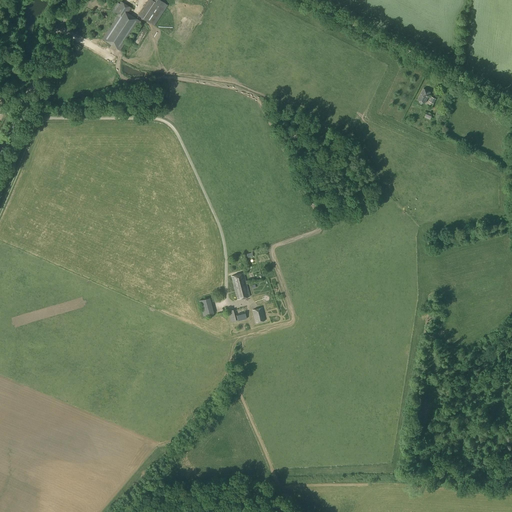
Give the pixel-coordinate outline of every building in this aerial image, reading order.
[(151,24),(165,3),(159,0),(147,0),(137,15),(151,24)] [(120,51),(140,21),(131,15),(134,10),(121,1),(114,13),(117,15),(102,39),(120,51)] [(424,103),(430,92),(423,89),(417,100),(424,103)] [(237,300),(250,297),(244,273),(231,276),(237,300)] [(214,313),(210,298),(199,301),(203,316),(214,313)] [(256,323),(265,321),(262,307),(253,310),(256,323)] [(234,316),(233,310),(228,311),(231,322),(236,321),(236,320),(237,320),(238,321),(246,319),(245,313),(236,315),(236,316),(234,316)]
